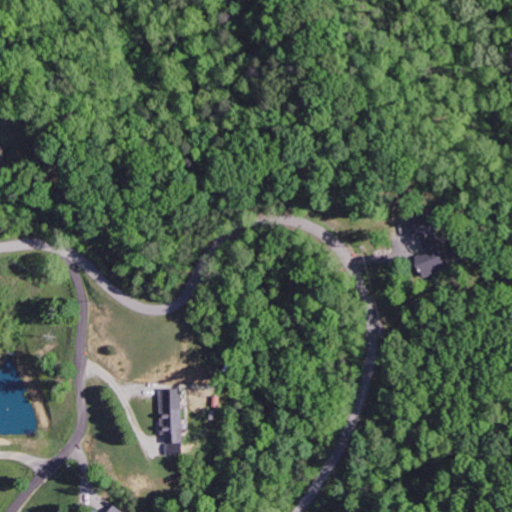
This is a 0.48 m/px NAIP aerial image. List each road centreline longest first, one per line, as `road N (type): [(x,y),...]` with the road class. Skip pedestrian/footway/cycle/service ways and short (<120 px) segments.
road 1 (residential): [(0,248),(67,254),(123,298),(165,309),(188,296),(214,250),(252,226),(288,221),(331,242),(366,294),(372,364),(351,430),(296,511)]
road 2 (residential): [(14,511),(75,444),(85,414),(85,290),(63,254)]
